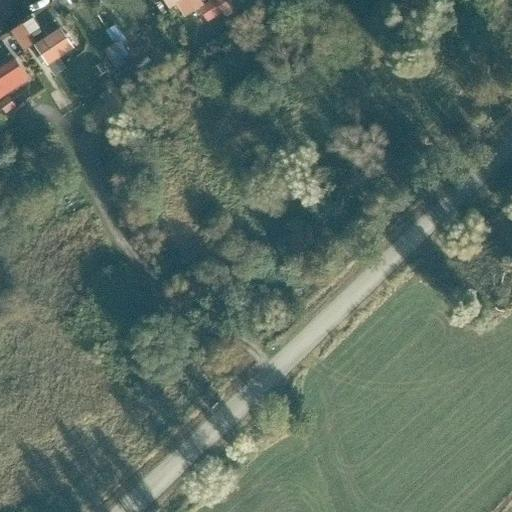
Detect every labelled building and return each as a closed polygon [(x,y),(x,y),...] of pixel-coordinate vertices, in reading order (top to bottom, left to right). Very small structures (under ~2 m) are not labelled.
[(129,0),(114,10),(129,35),(149,22),(148,20),(154,17),(143,0),(129,0)] [(165,0),(166,1),(168,0),(174,0),(180,9),(182,8),(187,5),(183,0),(165,0)] [(210,0),(200,6),(208,19),(220,12),(213,0),(210,0)] [(33,32),(43,25),(36,15),(14,29),(27,48),(39,41),(33,32)] [(39,49),(34,52),(41,62),(46,59),(56,74),(66,67),(57,54),(71,45),(62,31),(38,46),(39,49)] [(0,96),(27,79),(15,59),(0,68),(0,96)]
